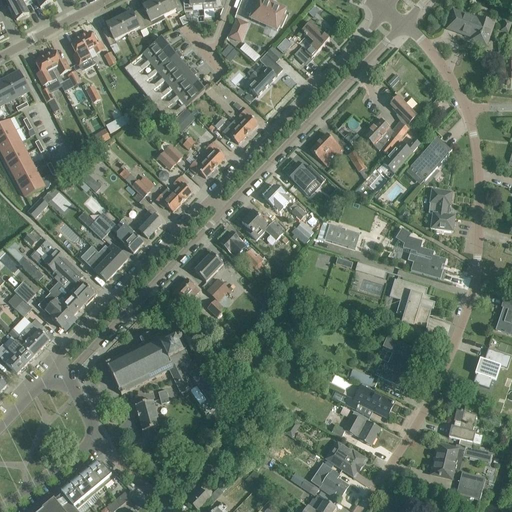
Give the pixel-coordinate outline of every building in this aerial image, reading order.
[(29,2),(28,0),(7,0),(6,1),(9,7),(7,8),(11,15),(12,14),(16,22),(29,15),(24,5),(29,2)] [(28,0),(29,2),(33,0),(35,0),(37,2),(40,9),(53,2),(51,0),(28,0)] [(156,0),(155,1),(163,17),(176,10),(177,14),(184,11),(178,0),(156,0)] [(203,6),(202,0),(183,0),(184,13),(193,12),(193,7),(203,6)] [(202,0),(203,6),(203,11),(223,9),(221,0),(202,0)] [(266,27),(277,32),(279,28),(282,29),(287,16),(284,15),(286,11),(262,0),(259,0),(257,4),(252,2),(248,3),(246,9),(247,13),(252,16),(252,17),(267,24),(266,27)] [(139,13),(147,29),(165,20),(163,17),(155,1),(143,7),(145,11),(139,13)] [(309,16),(313,20),(318,14),(314,10),(309,16)] [(470,41),(486,47),(494,24),(478,19),(478,20),(453,11),(447,29),(465,35),(465,34),(472,36),(470,41)] [(132,12),(119,19),(127,35),(139,28),(141,32),(147,29),(139,13),(134,16),(132,12)] [(127,35),(119,19),(106,25),(108,29),(102,32),(110,47),(116,44),(115,41),(127,35)] [(248,27),(237,22),(230,40),(241,44),(248,27)] [(504,22),(501,31),(508,34),(511,24),(504,22)] [(310,24),(302,32),(305,35),(304,36),(306,38),(307,37),(314,44),(307,51),(304,49),(297,56),(306,65),(330,41),(325,36),(324,37),(311,25),(310,24)] [(91,34),(81,39),(88,52),(93,49),(96,55),(105,50),(100,42),(96,44),(91,34)] [(132,79),(168,49),(164,43),(168,40),(166,37),(164,37),(125,70),(132,79)] [(81,39),(71,44),(76,55),(72,57),(78,67),(81,65),(84,71),(95,65),(88,52),(81,39)] [(285,39),(278,47),(284,53),(292,46),(285,39)] [(142,46),(136,49),(139,55),(145,52),(142,46)] [(282,57),(272,48),(266,55),(276,64),(282,57)] [(180,54),(178,51),(173,55),(168,49),(132,79),(139,88),(180,54)] [(44,56),(46,58),(57,80),(60,85),(63,83),(60,77),(70,71),(65,60),(61,62),(56,52),(51,55),(50,53),(44,56)] [(111,54),(105,57),(110,68),(117,64),(111,54)] [(183,57),(180,54),(139,88),(147,96),(183,67),(178,61),(183,57)] [(283,71),(276,64),(266,55),(259,62),(268,70),(260,78),(254,73),(250,77),(256,82),(256,83),(249,90),(258,98),(275,80),(277,78),(283,71)] [(57,80),(46,58),(35,63),(41,73),(37,75),(43,87),(57,80)] [(126,58),(120,61),(123,68),(128,65),(129,65),(126,58)] [(195,71),(192,68),(188,72),(183,67),(147,96),(154,105),(195,71)] [(154,105),(161,114),(197,84),(193,78),(197,75),(195,71),(154,105)] [(7,78),(18,98),(29,92),(19,72),(7,78)] [(75,72),(68,76),(74,88),(81,84),(75,72)] [(0,81),(0,93),(6,104),(18,98),(7,78),(0,81)] [(209,84),(202,90),(197,84),(161,114),(169,123),(204,93),(211,88),(209,84)] [(431,85),(422,94),(428,99),(432,95),(433,97),(438,92),(431,85)] [(86,91),(93,104),(100,100),(94,87),(86,91)] [(48,89),(42,92),(47,103),(54,100),(48,89)] [(393,102),(389,106),(408,126),(418,117),(398,97),(395,100),(395,99),(392,102),(393,102)] [(186,109),(172,125),(181,134),(196,118),(192,114),(191,114),(186,109)] [(242,123),(239,127),(248,135),(258,125),(251,119),(253,116),(246,109),(237,119),(242,123)] [(123,118),(106,127),(110,134),(127,125),(123,118)] [(220,118),(212,125),(217,130),(225,123),(220,118)] [(0,125),(0,140),(16,132),(9,120),(0,125)] [(387,156),(409,130),(400,123),(392,132),(390,130),(381,120),(364,137),(379,152),(381,150),(387,156)] [(229,127),(222,135),(229,141),(231,139),(238,146),(248,135),(239,127),(234,122),(229,127)] [(133,124),(128,130),(131,133),(136,128),(133,124)] [(91,139),(96,148),(110,139),(105,131),(91,139)] [(0,140),(0,150),(1,154),(21,143),(16,132),(0,140)] [(310,152),(327,168),(332,162),(329,159),(334,154),(337,157),(343,151),(327,135),(310,152)] [(190,138),(187,142),(192,147),(196,144),(190,138)] [(437,139),(432,145),(411,167),(426,181),(452,152),(437,139)] [(88,141),(82,145),(86,151),(80,154),(84,160),(95,153),(88,141)] [(420,145),(414,141),(407,149),(401,144),(383,165),(394,174),(411,154),(412,154),(420,145)] [(189,151),(192,147),(187,142),(183,146),(189,151)] [(21,143),(1,154),(7,165),(27,154),(21,143)] [(207,161),(215,169),(225,159),(219,153),(221,150),(214,143),(206,150),(212,156),(207,161)] [(177,164),(183,158),(170,146),(165,152),(177,164)] [(371,175),(356,152),(348,156),(352,163),(359,173),(360,173),(365,181),(371,175)] [(176,165),(164,153),(158,159),(170,171),(176,165)] [(7,165),(13,176),(33,165),(27,154),(7,165)] [(215,169),(207,161),(202,166),(196,161),(189,168),(196,175),(199,173),(206,180),(215,169)] [(310,167),(305,171),(298,164),(287,176),(298,187),(304,192),(315,181),(320,186),(325,182),(310,167)] [(33,165),(13,176),(19,187),(39,176),(33,165)] [(78,177),(87,186),(93,180),(84,171),(78,177)] [(73,175),(70,178),(85,192),(86,194),(89,191),(80,181),(73,175)] [(39,176),(19,187),(25,199),(45,188),(47,191),(48,190),(50,185),(46,178),(41,180),(39,176)] [(126,181),(126,182),(132,188),(138,182),(131,176),(126,181)] [(179,189),(174,195),(183,203),(192,193),(186,186),(188,184),(181,177),(173,184),(179,189)] [(138,182),(132,188),(144,199),(150,193),(138,182)] [(276,187),(264,200),(273,209),(280,201),(286,207),(291,202),(285,196),(276,187)] [(183,203),(174,195),(168,189),(155,202),(164,209),(166,207),(173,213),(183,203)] [(433,214),(431,230),(437,231),(436,234),(443,235),(444,232),(453,233),(455,218),(448,217),(452,193),(432,190),(428,214),(433,214)] [(41,200),(28,214),(35,220),(48,206),(41,200)] [(157,213),(143,200),(139,204),(148,213),(144,217),(149,222),(140,232),(148,240),(162,224),(154,216),(157,213)] [(297,208),(292,213),(300,222),(306,216),(297,208)] [(404,209),(399,217),(404,220),(409,212),(404,209)] [(253,211),(242,223),(249,230),(247,232),(257,241),(266,231),(276,241),(284,234),(273,223),(269,227),(253,211)] [(94,223),(107,235),(113,230),(100,217),(94,223)] [(64,220),(57,227),(75,244),(81,237),(64,220)] [(128,229),(129,227),(122,221),(119,224),(124,229),(117,235),(118,240),(133,255),(144,244),(134,235),(128,229)] [(107,235),(94,223),(89,228),(102,241),(107,235)] [(329,226),(325,239),(325,241),(355,251),(360,235),(329,226)] [(413,263),(411,272),(440,281),(446,260),(433,256),(434,253),(421,249),(423,242),(409,238),(411,235),(402,229),(396,239),(404,245),(403,249),(411,251),(407,262),(413,263)] [(232,233),(221,245),(232,255),(239,248),(244,252),(248,248),(243,244),(232,233)] [(32,248),(37,242),(29,235),(24,241),(32,248)] [(5,249),(19,264),(24,259),(15,250),(19,246),(13,241),(5,249)] [(93,290),(91,291),(80,281),(84,278),(46,242),(41,248),(43,250),(42,253),(44,255),(41,259),(44,262),(44,263),(57,276),(54,280),(68,293),(83,307),(85,304),(87,306),(96,296),(97,295),(97,294),(96,293),(93,290)] [(106,248),(99,255),(106,261),(117,272),(128,260),(117,250),(116,250),(112,246),(108,250),(106,248)] [(262,267),(262,263),(249,251),(244,257),(255,267),(254,268),(255,269),(258,270),(262,267)] [(36,252),(31,258),(35,261),(40,256),(36,252)] [(223,265),(212,254),(195,272),(206,283),(223,265)] [(89,266),(95,272),(95,273),(106,283),(117,272),(106,261),(99,255),(89,266)] [(337,259),(336,265),(351,270),(353,264),(337,259)] [(27,261),(22,266),(32,277),(34,278),(39,273),(37,272),(27,262),(27,261)] [(356,273),(356,272),(374,278),(376,271),(357,265),(355,273),(356,273)] [(187,280),(172,295),(181,303),(187,297),(191,301),(200,292),(187,280)] [(219,281),(207,293),(218,303),(228,293),(230,295),(232,293),(219,281)] [(427,290),(397,281),(396,282),(394,281),(394,283),(396,283),(392,297),(403,300),(403,303),(407,304),(402,323),(425,330),(431,312),(433,312),(433,311),(432,311),(434,306),(435,307),(435,306),(433,305),(435,300),(423,296),(425,290),(427,291),(427,290)] [(21,282),(13,291),(17,295),(18,296),(23,301),(24,302),(27,305),(36,296),(27,287),(21,282)] [(68,302),(63,307),(74,317),(83,307),(68,293),(64,298),(68,302)] [(50,295),(38,307),(44,313),(45,312),(52,318),(51,319),(61,330),(74,317),(63,307),(50,295)] [(511,302),(505,300),(502,308),(505,309),(503,315),(501,315),(496,331),(511,336),(511,302)] [(225,311),(215,301),(207,310),(217,319),(225,311)] [(24,302),(19,306),(28,314),(32,310),(24,302)] [(24,319),(28,314),(19,306),(15,310),(24,319)] [(36,321),(24,334),(42,350),(46,346),(47,347),(49,344),(49,343),(50,342),(47,339),(51,335),(36,321)] [(143,345),(106,364),(121,395),(169,371),(181,395),(182,395),(187,392),(192,390),(191,387),(187,378),(191,376),(217,411),(229,402),(203,366),(202,367),(199,359),(191,363),(181,343),(182,341),(181,339),(179,338),(174,328),(152,339),(149,334),(147,335),(146,334),(142,336),(142,337),(140,338),(143,345)] [(41,351),(42,350),(24,334),(16,342),(34,359),(38,354),(38,355),(41,352),(41,351)] [(479,355),(483,345),(461,338),(458,348),(465,350),(464,351),(479,355)] [(378,378),(402,388),(405,380),(401,379),(409,361),(413,363),(417,353),(387,339),(382,349),(393,354),(388,365),(385,363),(378,378)] [(8,351),(14,357),(25,367),(30,363),(33,361),(32,360),(34,359),(16,342),(8,351)] [(489,390),(493,381),(496,382),(501,368),(500,367),(504,355),(488,350),(484,362),(480,360),(475,375),(476,375),(473,384),(489,390)] [(25,367),(14,357),(6,365),(17,376),(22,371),(22,372),(25,369),(24,368),(25,367)] [(312,368),(309,375),(314,377),(317,370),(312,368)] [(352,372),(350,380),(371,387),(374,379),(352,372)] [(344,395),(341,403),(356,411),(359,405),(374,412),(387,419),(388,416),(387,416),(394,404),(361,387),(355,401),(344,395)] [(159,394),(161,400),(169,398),(167,392),(159,394)] [(133,446),(136,449),(141,454),(147,448),(145,446),(151,439),(155,438),(155,439),(156,439),(153,430),(161,428),(154,402),(135,407),(143,436),(133,446)] [(476,433),(473,433),(477,415),(457,410),(454,422),(461,424),(460,429),(451,427),(449,438),(461,441),(462,439),(473,442),(472,444),(480,446),(482,437),(475,435),(476,433)] [(356,436),(359,438),(358,440),(371,447),(381,429),(368,422),(367,424),(352,416),(344,430),(336,426),(332,432),(342,437),(345,432),(355,437),(356,436)] [(300,426),(294,422),(294,421),(286,434),(292,438),(300,426)] [(354,479),(362,467),(366,461),(353,452),(352,453),(337,443),(326,460),(354,479)] [(439,446),(433,468),(432,475),(451,480),(455,465),(454,465),(457,454),(464,455),(463,457),(489,464),(491,455),(456,446),(455,450),(449,448),(449,449),(440,447),(440,446),(439,446)] [(270,461),(264,456),(260,462),(266,466),(270,461)] [(96,463),(89,469),(90,471),(104,488),(117,477),(101,462),(97,465),(96,463)] [(323,465),(311,483),(333,498),(335,494),(341,498),(349,487),(337,480),(340,476),(323,465)] [(95,495),(104,488),(90,471),(88,473),(87,471),(79,477),(81,479),(95,495)] [(263,480),(253,471),(245,481),(254,489),(263,480)] [(462,473),(457,493),(457,494),(480,500),(485,479),(462,473)] [(86,503),(95,495),(81,479),(79,481),(77,479),(70,484),(72,487),(86,503)] [(305,482),(301,487),(315,497),(319,491),(305,482)] [(77,510),(86,503),(72,487),(70,488),(68,486),(61,492),(63,494),(77,510)] [(200,489),(188,502),(198,511),(210,499),(200,489)] [(223,494),(219,490),(210,499),(214,503),(223,494)] [(118,504),(121,507),(130,500),(125,493),(106,509),(109,511),(118,504)] [(78,511),(77,510),(63,494),(55,501),(54,500),(42,510),(41,508),(40,509),(39,509),(35,511),(78,511)] [(313,500),(308,508),(314,511),(334,511),(336,509),(325,501),(324,501),(317,497),(314,501),(313,500)] [(263,498),(259,502),(264,506),(268,502),(263,498)] [(222,511),(227,507),(222,503),(217,509),(216,509),(213,511),(222,511)] [(280,511),(281,511),(273,503),(265,511),(280,511)]
